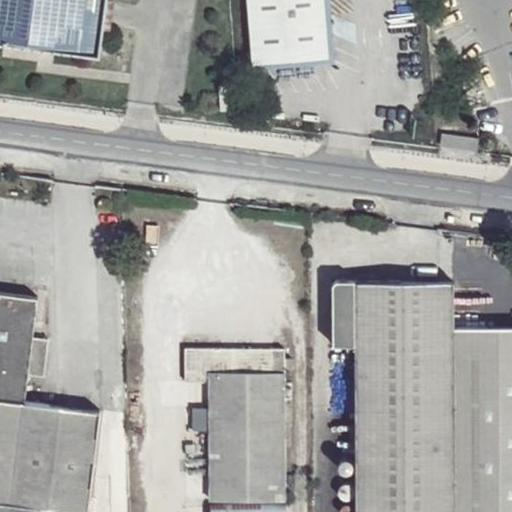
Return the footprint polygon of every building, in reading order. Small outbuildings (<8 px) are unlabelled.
[(0,0),(0,49),(101,60),(107,0),(0,0)] [(247,0),(253,61),(331,56),(324,0),(247,0)] [(354,273),(330,274),(329,337),(353,337),(352,511),(511,511),(511,318),(455,318),(453,273),(354,273)] [(42,289),(0,285),(0,511),(92,511),(108,405),(28,397),(42,289)] [(285,345),(182,343),(183,380),(207,381),(208,498),(284,498),(285,345)] [(284,511),(284,501),(208,503),(208,511),(284,511)]
